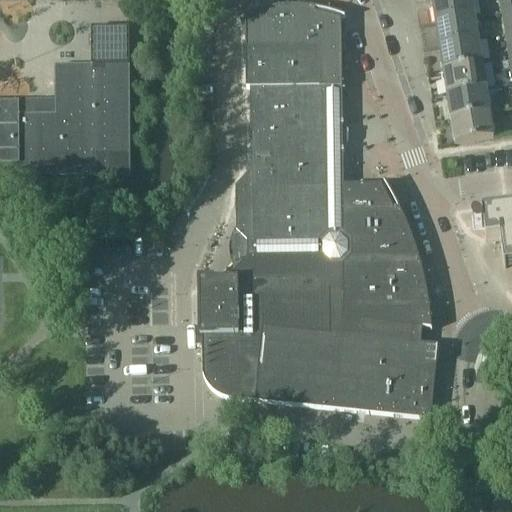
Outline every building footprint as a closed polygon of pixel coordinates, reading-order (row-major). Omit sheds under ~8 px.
[(472,0),(432,0),(437,24),(475,18),(472,0)] [(511,9),(510,0),(500,0),(503,14),(511,12),(511,9)] [(417,252),(414,245),(411,236),(408,230),(406,223),(403,216),(399,209),(396,203),(393,196),(389,190),(385,184),(384,184),(382,187),(344,188),(343,154),(344,154),(344,153),(344,151),(343,151),(343,127),(344,127),(344,124),(343,124),(341,21),(345,20),(345,18),(338,16),(333,15),(329,13),(319,12),(310,10),(305,10),(296,10),(291,10),(286,10),(277,11),(268,13),(263,14),(254,16),(249,18),(241,21),(241,22),(245,21),(246,91),(250,91),(252,173),(236,190),(237,233),(247,244),(248,261),(235,273),(224,285),(207,285),(205,287),(204,287),(204,288),(202,290),(203,375),(204,378),(205,380),(205,383),(206,385),(207,387),(209,389),(210,390),(212,392),(213,394),(215,395),(217,396),(219,398),(221,399),(225,401),(229,402),(232,402),(256,404),(431,422),(439,347),(422,346),(423,340),(424,330),(431,331),(431,332),(433,332),(430,305),(428,295),(426,288),(425,281),(423,273),(421,266),(419,259),(417,252)] [(511,12),(503,14),(507,38),(511,36),(511,12)] [(475,18),(437,24),(441,48),(479,42),(475,18)] [(20,104),(0,104),(0,178),(131,178),(130,67),(130,29),(128,29),(128,31),(93,31),(93,29),(92,29),(92,67),(56,67),(56,116),(20,117),(20,104)] [(479,42),(441,48),(444,72),(483,66),(479,42)] [(483,66),(444,72),(448,97),(487,91),(483,66)] [(487,91),(448,97),(452,121),(490,115),(487,91)] [(490,115),(452,121),(456,145),(494,139),(490,115)] [(505,269),(511,268),(511,216),(500,218),(499,210),(483,212),(484,221),(483,221),(483,220),(474,221),(475,229),(484,228),(483,227),(485,227),(487,242),(501,241),(505,269)] [(218,440),(217,451),(217,452),(229,453),(230,441),(218,440)]
